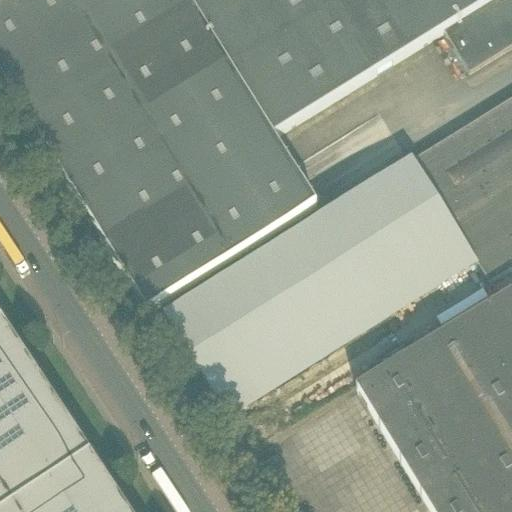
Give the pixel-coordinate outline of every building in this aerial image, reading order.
[(511,0),(19,0),(0,12),(0,79),(148,318),(317,212),(273,142),(444,36),(470,78),(511,51),(511,0)] [(489,288),(511,273),(511,105),(413,167),(481,275),(489,288)] [(413,167),(163,323),(232,429),(481,275),(413,167)] [(511,511),(511,299),(356,394),(428,511),(511,511)] [(0,511),(21,511),(99,461),(0,310),(0,511)] [(132,511),(99,461),(21,511),(132,511)]
